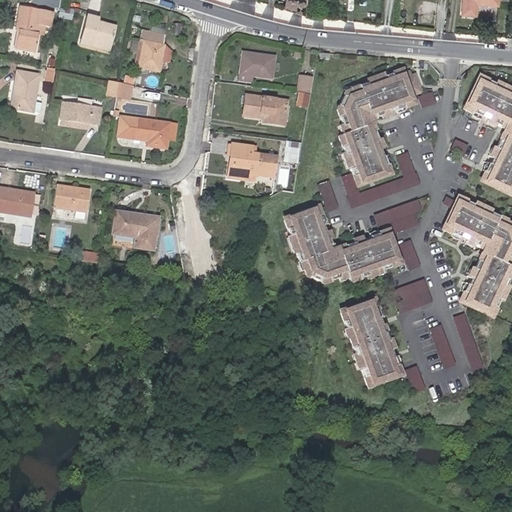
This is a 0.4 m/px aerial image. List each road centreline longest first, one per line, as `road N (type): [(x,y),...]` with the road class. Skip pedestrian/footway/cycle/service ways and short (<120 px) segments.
road 1 (residential): [(0,155),(170,179),(192,151),(213,13)]
road 2 (residential): [(450,49),(436,197),(418,235),(438,308)]
road 3 (tertiary): [(213,13),(325,40),(450,49)]
